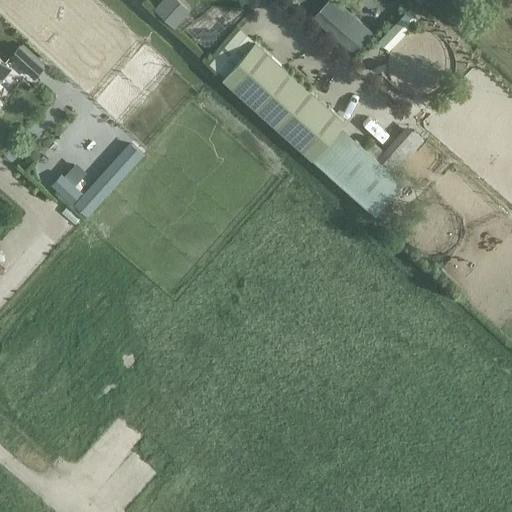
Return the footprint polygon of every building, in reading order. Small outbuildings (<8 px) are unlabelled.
[(174,26),(190,9),(179,0),(159,0),(153,7),(174,26)] [(336,0),(332,0),(314,20),(353,54),(372,32),(336,0)] [(223,76),(313,156),(376,213),(405,180),(396,172),(424,140),(407,125),(379,157),(342,124),(346,120),(255,39),(223,76)] [(34,76),(44,65),(18,43),(8,54),(34,76)] [(0,77),(10,66),(0,57),(0,77)] [(133,150),(136,134),(122,132),(120,148),(133,150)]
